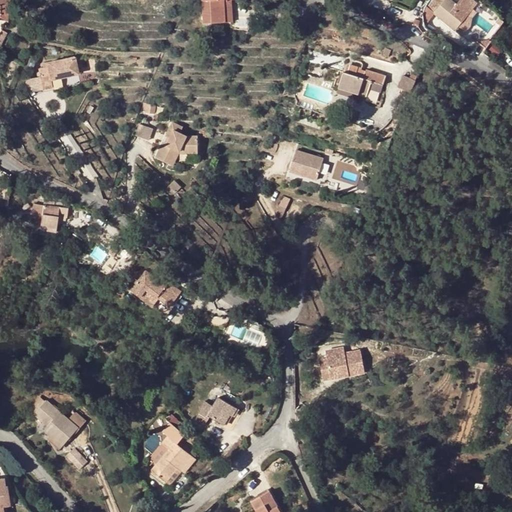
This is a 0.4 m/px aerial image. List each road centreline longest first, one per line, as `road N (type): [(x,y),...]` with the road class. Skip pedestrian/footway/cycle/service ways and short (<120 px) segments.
road 1 (residential): [(0,161),(94,203),(225,295),(269,319),(291,321)]
road 2 (residential): [(291,321),(310,236),(331,226),(398,281),(511,324)]
road 3 (unclassified): [(511,85),(321,0)]
road 4 (residential): [(281,429),(185,511)]
